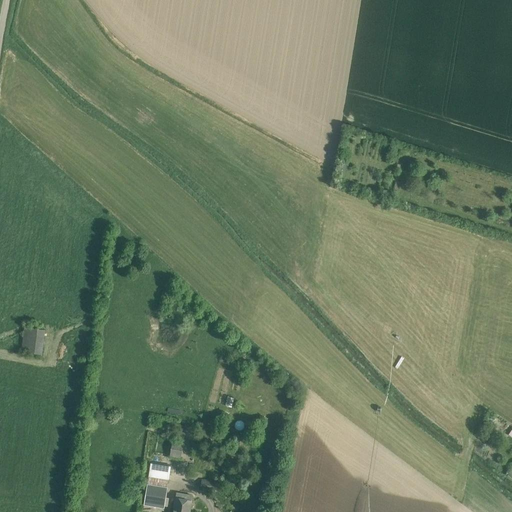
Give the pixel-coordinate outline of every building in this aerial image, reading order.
[(44,354),(47,330),(29,327),(26,352),(44,354)] [(174,430),(173,437),(185,439),(186,433),(174,430)] [(173,442),(170,456),(181,459),(184,444),(173,442)] [(202,480),(201,490),(213,492),(213,482),(202,480)] [(165,502),(168,488),(148,484),(145,499),(165,502)] [(176,493),(173,511),(190,511),(192,495),(176,493)]
